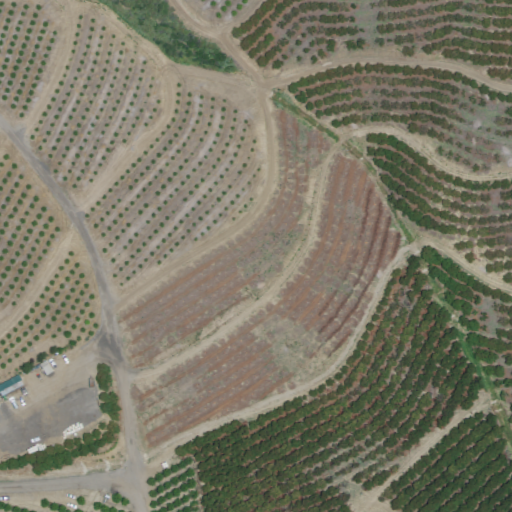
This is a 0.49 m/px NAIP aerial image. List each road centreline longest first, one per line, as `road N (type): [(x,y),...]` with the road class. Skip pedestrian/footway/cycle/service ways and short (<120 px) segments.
road 1 (track): [(511,173),(459,174),(395,132),(347,133),(324,158),(311,220),(285,273),(193,348),(119,376)]
road 2 (track): [(106,317),(254,210),(268,180),(269,137),(251,86),(165,65),(80,0)]
road 3 (track): [(511,289),(430,242),(408,246),(333,374),(201,430),(152,469),(133,474)]
road 4 (track): [(511,88),(454,65),(371,57),(326,64),(258,93),(237,57),(169,0)]
road 5 (track): [(156,57),(166,96),(160,123),(70,218)]
road 6 (track): [(353,511),(476,408)]
road 7 (track): [(59,0),(68,24),(63,54),(13,139)]
road 8 (track): [(73,223),(0,333)]
